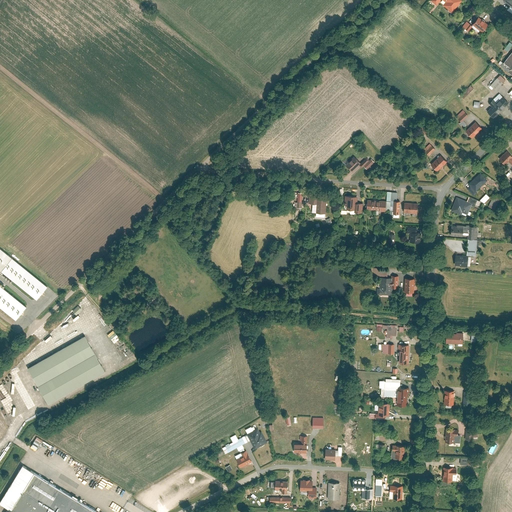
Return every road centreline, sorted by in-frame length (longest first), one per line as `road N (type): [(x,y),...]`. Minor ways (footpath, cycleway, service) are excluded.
road 1 (residential): [(422,473),(438,188)]
road 2 (residential): [(0,363),(199,169)]
road 3 (residential): [(422,473),(274,468),(183,511)]
road 4 (residential): [(199,169),(370,0)]
road 5 (residential): [(199,169),(438,188)]
